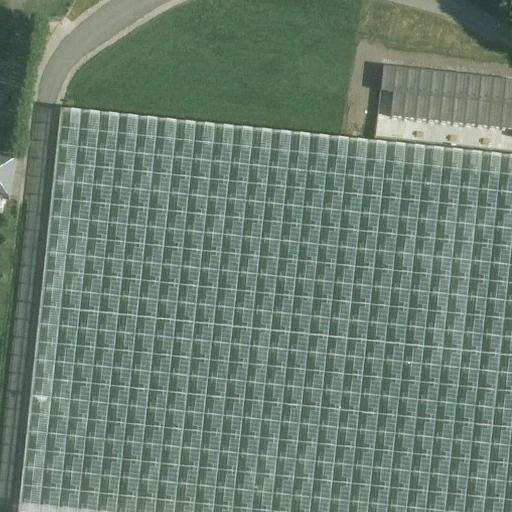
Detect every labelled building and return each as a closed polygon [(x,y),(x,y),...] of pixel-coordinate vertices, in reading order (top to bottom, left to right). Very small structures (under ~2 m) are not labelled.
[(393,120),(396,86),(381,85),(378,118),(393,120)] [(408,121),(410,87),(396,86),(393,120),(408,121)] [(422,122),(425,88),(410,87),(408,121),(422,122)] [(437,123),(440,90),(425,88),(422,122),(437,123)] [(451,124),(454,91),(440,90),(437,123),(451,124)] [(466,125),(468,92),(454,91),(451,124),(466,125)] [(480,126),(483,93),(468,92),(466,125),(480,126)] [(495,128),(498,94),(483,93),(480,126),(495,128)] [(510,129),(511,98),(511,95),(498,94),(495,128),(510,129)] [(17,511),(511,511),(511,158),(60,110),(17,511)] [(0,152),(0,196),(14,199),(22,156),(0,152)]
